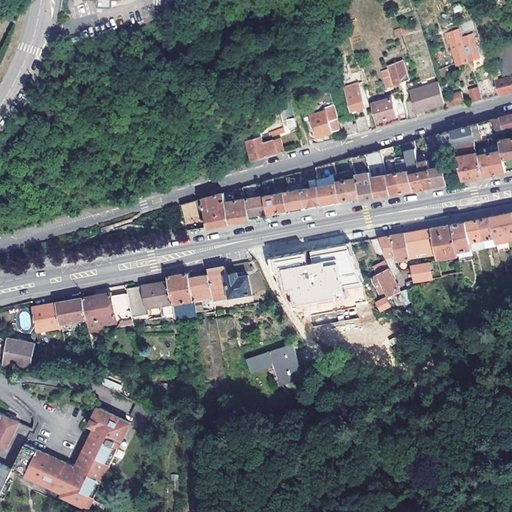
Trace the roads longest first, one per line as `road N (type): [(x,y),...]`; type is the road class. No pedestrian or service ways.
road 1 (residential): [(511,102),(0,248)]
road 2 (secondary): [(152,260),(511,192)]
road 3 (secondary): [(152,260),(0,290)]
